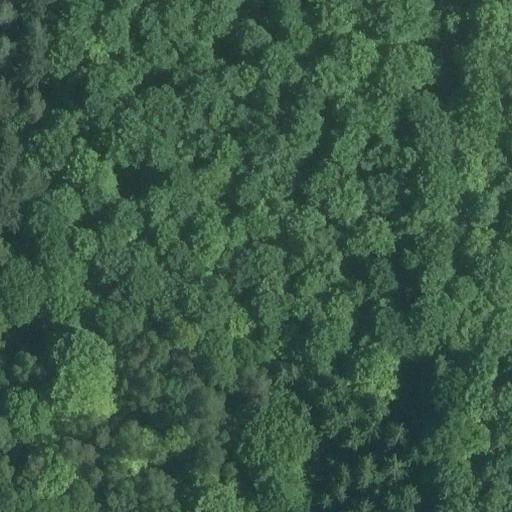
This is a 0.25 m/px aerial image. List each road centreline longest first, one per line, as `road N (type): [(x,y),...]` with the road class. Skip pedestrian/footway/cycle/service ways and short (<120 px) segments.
road 1 (track): [(436,395),(256,318),(0,235)]
road 2 (track): [(455,0),(436,395)]
